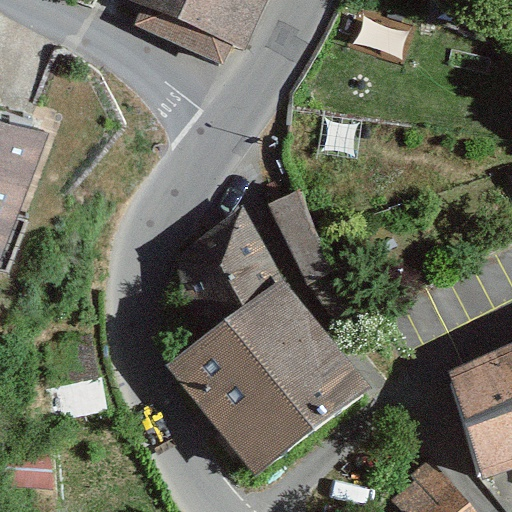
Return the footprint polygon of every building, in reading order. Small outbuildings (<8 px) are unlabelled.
[(133,0),(249,51),(271,0),(133,0)] [(0,99),(0,251),(10,256),(63,125),(0,99)] [(276,210),(320,293),(351,276),(307,194),(276,210)] [(209,332),(234,330),(307,296),(265,239),(234,227),(190,249),(181,281),(209,332)] [(170,372),(269,487),(385,388),(307,296),(234,330),(170,372)] [(499,481),(511,476),(511,347),(463,370),(499,481)] [(396,497),(408,511),(481,511),(440,462),(396,497)]
